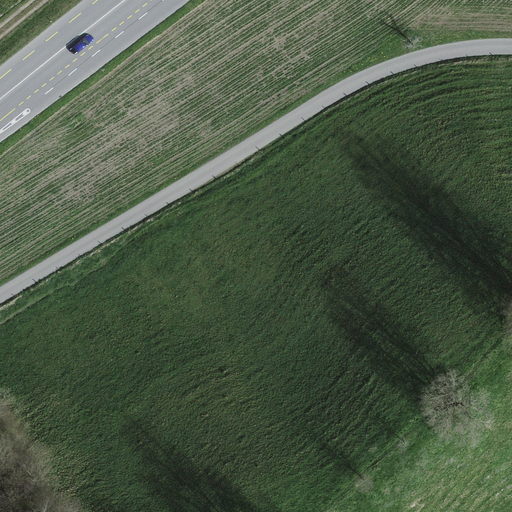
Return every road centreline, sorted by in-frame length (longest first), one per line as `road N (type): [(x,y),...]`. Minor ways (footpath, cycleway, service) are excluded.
road 1 (track): [(511,47),(455,49),(352,83),(0,291)]
road 2 (primary): [(0,103),(131,0)]
